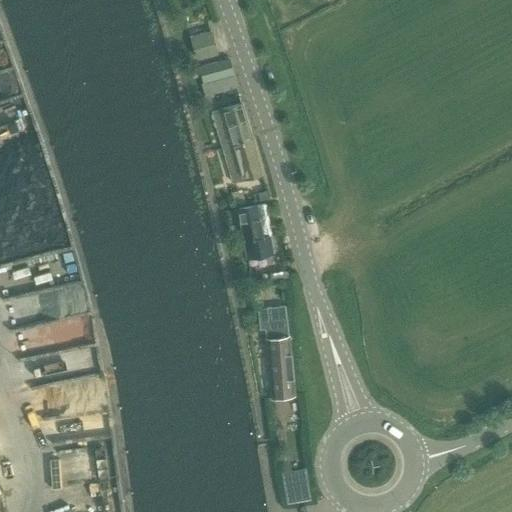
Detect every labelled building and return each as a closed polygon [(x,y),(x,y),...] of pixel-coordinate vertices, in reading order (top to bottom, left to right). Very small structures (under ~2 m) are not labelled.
[(197,58),(216,52),(210,33),(191,38),(197,58)] [(229,59),(198,67),(203,83),(234,75),(229,59)] [(223,148),(251,140),(242,105),(213,115),(223,148)] [(232,181),(261,172),(251,140),(223,148),(232,181)] [(268,199),(266,190),(257,192),(259,201),(268,199)] [(265,203),(238,208),(248,258),(273,254),(269,236),(272,236),(265,203)] [(287,271),(269,274),(270,282),(289,279),(287,271)] [(285,305),(256,308),(258,330),(266,330),(271,398),(294,396),(286,320),(285,305)] [(307,479),(283,483),(287,504),(311,499),(307,479)]
